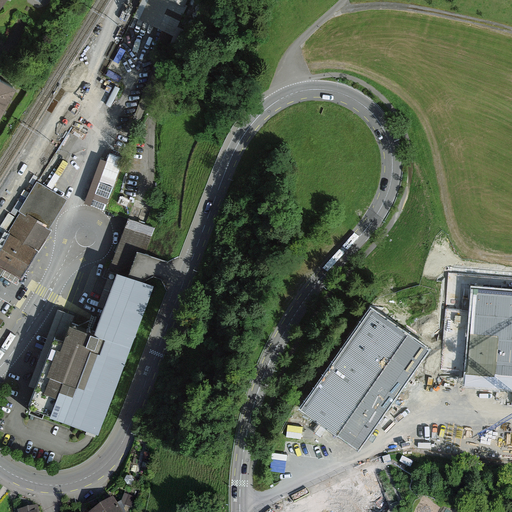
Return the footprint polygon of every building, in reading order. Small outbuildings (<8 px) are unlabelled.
[(186,5),(184,3),(185,0),(168,0),(160,19),(176,27),(186,5)] [(0,119),(17,88),(0,79),(0,119)] [(66,198),(41,184),(0,254),(0,261),(22,274),(66,198)] [(146,252),(154,229),(127,219),(109,267),(128,274),(138,249),(146,252)] [(63,315),(30,404),(100,430),(154,284),(135,277),(116,270),(96,326),(63,315)] [(511,291),(474,288),(465,385),(511,389),(511,291)] [(370,308),(299,409),(359,450),(430,350),(370,308)] [(123,511),(114,498),(91,511),(123,511)]
